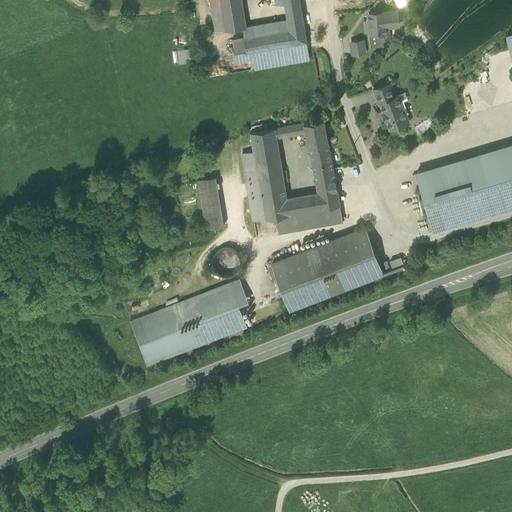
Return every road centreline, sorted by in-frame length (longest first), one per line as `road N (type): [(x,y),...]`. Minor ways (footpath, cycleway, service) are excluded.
road 1 (primary): [(0,460),(371,311),(511,264)]
road 2 (track): [(278,511),(293,481),(387,474),(511,449)]
road 3 (residential): [(368,172),(343,94),(330,0)]
road 4 (unknown): [(151,397),(235,466),(293,481)]
